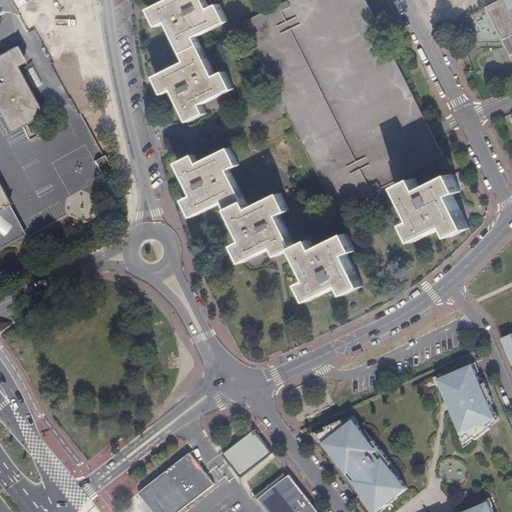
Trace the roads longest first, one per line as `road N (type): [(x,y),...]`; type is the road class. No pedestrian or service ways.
road 1 (tertiary): [(162,231),(131,132),(107,0)]
road 2 (tertiary): [(96,0),(138,232)]
road 3 (residential): [(444,285),(309,362),(274,377),(233,379)]
road 4 (residential): [(60,507),(233,379)]
road 5 (residential): [(233,379),(343,511)]
road 6 (primary): [(60,507),(0,372)]
road 7 (residential): [(467,119),(404,0)]
road 8 (residential): [(511,394),(488,338),(444,285)]
